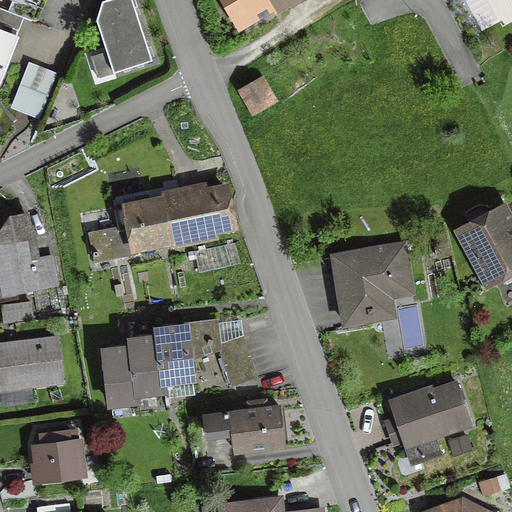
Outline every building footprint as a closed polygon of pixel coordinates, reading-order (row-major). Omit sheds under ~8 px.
[(111,73),(149,60),(129,0),(101,0),(101,1),(99,2),(94,20),(111,73)] [(220,0),(235,25),(268,6),(278,0),(220,0)] [(21,18),(6,12),(0,9),(0,24),(16,31),(21,18)] [(0,71),(7,54),(13,38),(0,33),(0,71)] [(29,65),(13,105),(39,116),(55,75),(29,65)] [(258,79),(238,90),(252,114),(272,103),(258,79)] [(229,227),(222,188),(112,210),(116,229),(87,235),(92,262),(135,254),(133,247),(169,240),(168,239),(229,227)] [(511,229),(501,209),(457,232),(485,283),(511,269),(511,229)] [(0,290),(1,295),(54,285),(48,256),(32,259),(30,249),(32,245),(29,230),(26,227),(24,215),(9,218),(0,230),(0,290)] [(401,245),(331,256),(342,324),(371,319),(370,316),(373,316),(372,309),(369,310),(367,299),(377,298),(376,293),(402,289),(402,293),(409,292),(401,245)] [(27,302),(0,305),(2,323),(29,320),(27,302)] [(424,347),(419,304),(398,307),(403,350),(424,347)] [(181,324),(182,328),(156,331),(156,339),(161,381),(190,378),(188,360),(211,352),(209,348),(210,343),(212,340),(216,338),(214,320),(181,324)] [(240,335),(214,344),(219,358),(245,349),(240,335)] [(0,388),(59,381),(54,339),(0,344),(0,388)] [(162,389),(161,381),(156,339),(129,342),(130,349),(135,392),(162,389)] [(136,399),(135,392),(130,349),(102,352),(107,403),(136,399)] [(250,363),(245,349),(219,358),(224,372),(250,363)] [(229,386),(255,377),(250,363),(224,372),(229,386)] [(433,437),(468,425),(454,383),(419,395),(418,391),(387,401),(409,463),(438,453),(433,437)] [(281,446),(276,406),(203,415),(205,436),(230,433),(232,452),(281,446)] [(37,478),(38,481),(79,476),(75,440),(67,441),(66,431),(38,434),(39,444),(33,445),(36,467),(32,468),(34,479),(37,478)] [(452,455),(464,452),(459,437),(447,441),(452,455)] [(485,493),(496,490),(493,478),(481,482),(485,493)] [(298,511),(277,511),(276,500),(219,506),(219,511),(306,511),(298,511)] [(481,511),(459,501),(427,511),(481,511)] [(67,511),(66,503),(36,507),(36,511),(67,511)]
